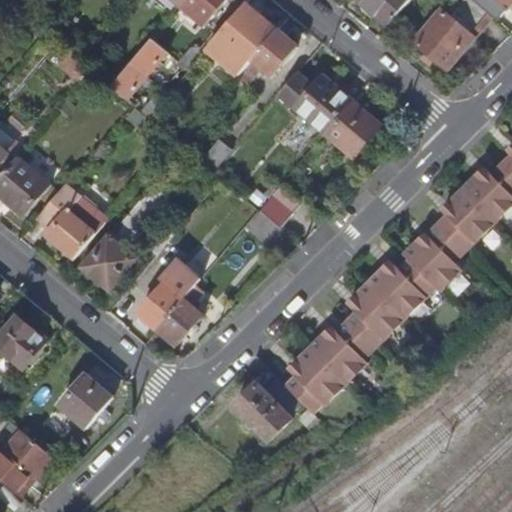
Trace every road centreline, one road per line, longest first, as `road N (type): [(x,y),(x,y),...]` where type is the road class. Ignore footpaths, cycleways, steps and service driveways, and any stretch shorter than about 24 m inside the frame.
road 1 (residential): [(457,130),(182,400)]
road 2 (residential): [(0,247),(182,400)]
road 3 (residential): [(304,0),(457,130)]
road 4 (residential): [(182,400),(70,511)]
